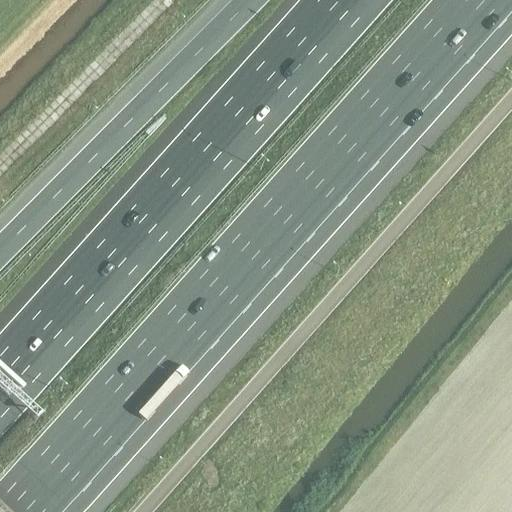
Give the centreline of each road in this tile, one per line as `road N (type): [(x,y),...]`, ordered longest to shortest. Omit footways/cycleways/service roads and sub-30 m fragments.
road 1 (motorway): [(16,511),(475,0)]
road 2 (motorway): [(343,0),(0,388)]
road 3 (motorway): [(250,0),(0,254)]
